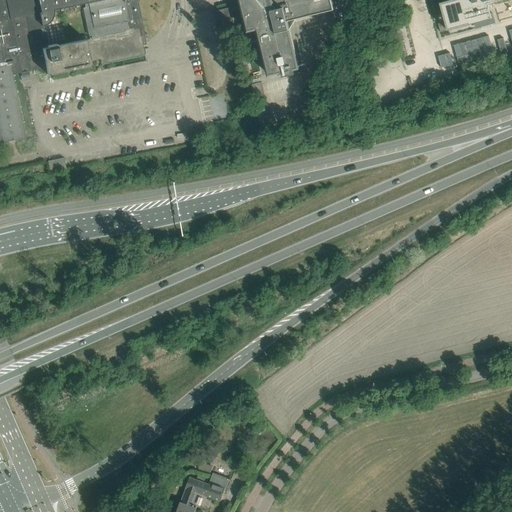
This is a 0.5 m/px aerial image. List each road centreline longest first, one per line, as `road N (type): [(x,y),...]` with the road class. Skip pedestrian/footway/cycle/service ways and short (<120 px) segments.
road 1 (primary): [(42,501),(110,465),(320,298),(511,173)]
road 2 (primary): [(511,128),(0,356)]
road 3 (primary): [(0,379),(511,152)]
road 4 (primary): [(511,128),(160,212),(0,241)]
road 5 (unclassified): [(261,511),(327,428),(511,370)]
